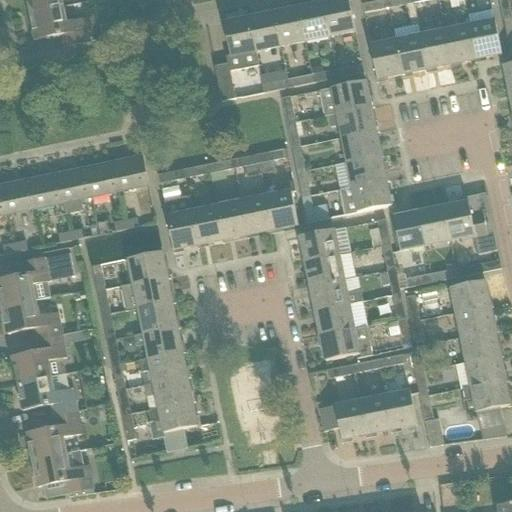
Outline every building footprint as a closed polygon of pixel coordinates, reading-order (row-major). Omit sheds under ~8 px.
[(26,0),(29,16),(63,9),(61,0),(26,0)] [(348,0),(346,0),(323,5),(330,38),(355,33),(348,0)] [(392,0),(387,1),(389,10),(406,6),(411,29),(418,28),(413,5),(414,5),(413,0),(392,0)] [(499,0),(504,22),(511,19),(511,16),(508,0),(499,0)] [(364,15),(389,10),(387,1),(362,6),(364,15)] [(323,5),(298,10),(305,43),(330,38),(323,5)] [(63,9),(29,16),(35,42),(63,36),(65,48),(90,43),(85,20),(66,24),(63,9)] [(298,10),(273,15),(280,48),(305,43),(298,10)] [(273,15),(249,20),(256,53),(280,48),(273,15)] [(256,53),(249,20),(224,25),(231,57),(227,58),(228,65),(214,68),(222,103),(236,100),(230,73),(259,67),(256,53)] [(117,23),(101,27),(104,40),(120,37),(117,23)] [(495,23),(470,28),(476,61),(502,56),(495,23)] [(470,28),(445,33),(452,66),(476,61),(470,28)] [(445,33),(421,38),(428,71),(452,66),(445,33)] [(421,38),(396,43),(403,76),(428,71),(421,38)] [(403,76),(396,43),(371,48),(377,82),(403,76)] [(310,69),(312,76),(313,85),(338,80),(336,71),(324,73),(323,66),(310,69)] [(362,66),(336,71),(338,80),(363,74),(362,66)] [(312,76),(287,81),(289,90),(313,85),(312,76)] [(289,90),(287,81),(263,86),(265,94),(289,90)] [(325,118),(327,117),(371,108),(366,83),(320,93),(325,118)] [(282,100),(287,126),(295,124),(290,98),(282,100)] [(340,127),(343,140),(376,133),(371,108),(327,117),(330,129),(340,127)] [(287,126),(292,150),(300,149),(295,124),(287,126)] [(343,140),(348,165),(381,158),(376,133),(343,140)] [(292,150),(296,175),(305,173),(300,149),(292,150)] [(287,151),(258,156),(262,176),(276,173),(274,162),(289,159),(287,151)] [(258,156),(233,161),(235,170),(245,168),(247,179),(262,176),(258,156)] [(142,158),(114,164),(120,193),(148,187),(142,158)] [(348,165),(353,189),(386,182),(381,158),(348,165)] [(233,161),(209,166),(210,175),(212,183),(226,180),(225,172),(235,170),(233,161)] [(114,164),(86,170),(92,199),(120,193),(114,164)] [(209,166),(184,171),(186,180),(210,175),(209,166)] [(86,170),(58,175),(64,204),(66,215),(84,212),(81,201),(92,199),(86,170)] [(186,180),(184,171),(158,177),(160,185),(186,180)] [(296,175),(301,200),(310,198),(305,173),(296,175)] [(58,175),(30,181),(36,210),(64,204),(58,175)] [(30,181),(2,187),(8,216),(36,210),(30,181)] [(386,182),(353,189),(340,192),(345,217),(391,208),(386,182)] [(281,196),(266,199),(273,232),(298,227),(292,194),(296,193),(294,183),(279,186),(281,196)] [(253,201),(242,204),(248,237),(273,232),(266,199),(264,187),(251,189),(253,201)] [(192,214),(193,213),(190,198),(164,203),(168,219),(167,219),(174,252),(199,247),(192,214)] [(310,198),(301,200),(306,225),(315,223),(329,220),(326,206),(312,209),(310,198)] [(242,204),(217,209),(224,242),(248,237),(242,204)] [(469,204),(443,209),(450,242),(474,237),(475,239),(488,236),(483,216),(472,218),(469,204)] [(217,209),(193,213),(192,214),(199,247),(224,242),(217,209)] [(443,209),(419,214),(426,247),(450,242),(443,209)] [(426,247),(419,214),(393,219),(401,252),(426,247)] [(139,218),(127,221),(128,229),(141,227),(139,218)] [(128,229),(127,221),(114,223),(116,232),(128,229)] [(377,223),(382,248),(391,246),(386,221),(377,223)] [(81,230),(69,232),(71,242),(83,240),(81,230)] [(71,242),(69,232),(57,234),(59,244),(71,242)] [(300,239),(305,264),(338,257),(333,232),(300,239)] [(26,241),(14,244),(16,254),(28,251),(26,241)] [(16,254),(14,244),(2,246),(4,256),(16,254)] [(382,248),(387,273),(396,271),(391,246),(382,248)] [(129,261),(134,286),(167,279),(162,254),(129,261)] [(0,282),(0,299),(2,308),(37,301),(33,285),(75,277),(71,255),(22,265),(25,277),(0,282)] [(305,264),(310,288),(343,282),(338,257),(305,264)] [(92,268),(98,294),(108,292),(104,273),(126,268),(124,262),(92,268)] [(456,271),(458,279),(483,274),(481,265),(456,271)] [(387,273),(392,297),(401,296),(400,291),(398,282),(396,271),(387,273)] [(432,276),(433,284),(458,279),(456,271),(432,276)] [(400,291),(433,284),(432,276),(398,282),(400,291)] [(126,314),(139,311),(172,304),(167,279),(134,286),(121,288),(126,314)] [(310,288),(315,313),(348,306),(363,304),(361,292),(346,295),(343,282),(310,288)] [(451,290),(456,315),(490,308),(485,283),(451,290)] [(98,294),(103,318),(112,316),(108,292),(98,294)] [(392,297),(397,322),(406,320),(401,296),(392,297)] [(406,299),(412,324),(420,322),(415,297),(406,299)] [(35,330),(38,341),(63,336),(59,313),(40,317),(37,301),(2,308),(7,336),(35,330)] [(139,311),(144,336),(177,329),(172,304),(139,311)] [(315,313),(321,338),(354,331),(348,306),(315,313)] [(456,315),(461,340),(495,333),(490,308),(456,315)] [(103,318),(108,343),(117,341),(112,316),(103,318)] [(406,320),(397,322),(403,351),(412,349),(406,320)] [(420,322),(412,324),(416,344),(424,342),(420,322)] [(146,346),(149,361),(183,354),(177,329),(144,336),(134,338),(136,348),(146,346)] [(354,331),(321,338),(326,363),(356,357),(357,361),(373,357),(367,329),(354,331)] [(461,340),(466,364),(500,357),(495,333),(461,340)] [(12,359),(17,385),(52,378),(49,362),(68,358),(63,336),(38,341),(40,353),(12,359)] [(108,343),(113,368),(122,366),(117,341),(108,343)] [(410,354),(412,364),(415,375),(424,373),(420,352),(410,354)] [(151,372),(154,384),(187,378),(183,354),(149,361),(139,363),(142,374),(151,372)] [(405,365),(412,364),(410,354),(403,356),(377,362),(379,370),(405,365)] [(466,364),(471,389),(505,382),(500,357),(466,364)] [(355,375),(379,370),(377,362),(353,366),(355,375)] [(113,368),(119,396),(128,394),(122,366),(113,368)] [(330,380),(355,375),(353,366),(328,372),(330,380)] [(415,375),(420,399),(429,398),(424,373),(415,375)] [(51,406),(53,418),(79,413),(74,390),(55,394),(52,378),(17,385),(23,412),(51,406)] [(144,386),(150,411),(192,402),(187,378),(154,384),(144,386)] [(471,389),(462,391),(464,401),(462,402),(467,424),(480,421),(482,431),(506,426),(502,409),(510,407),(505,382),(471,389)] [(410,392),(384,398),(391,432),(417,427),(410,392)] [(119,396),(123,416),(132,414),(128,394),(119,396)] [(384,398),(360,403),(367,437),(391,432),(384,398)] [(429,398),(420,399),(425,425),(434,423),(429,398)] [(198,428),(192,402),(150,411),(152,424),(162,422),(167,447),(186,443),(183,431),(198,428)] [(367,437),(360,403),(335,408),(320,411),(325,433),(340,430),(342,442),(367,437)] [(27,436),(33,461),(68,454),(64,439),(83,435),(79,413),(53,418),(56,430),(27,436)] [(132,414),(123,416),(128,442),(137,440),(132,414)] [(506,426),(482,431),(484,442),(507,439),(508,439),(506,426)] [(68,454),(33,461),(38,489),(66,483),(69,495),(93,490),(89,470),(72,474),(68,454)]
